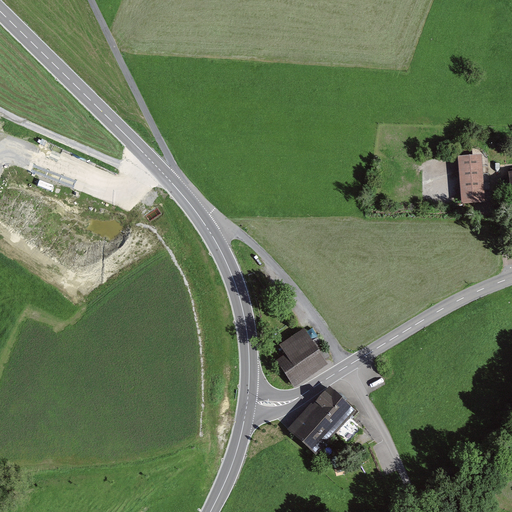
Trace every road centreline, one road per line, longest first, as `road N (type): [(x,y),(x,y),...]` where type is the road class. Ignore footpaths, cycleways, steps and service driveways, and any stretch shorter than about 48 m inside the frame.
road 1 (secondary): [(201,219),(0,11)]
road 2 (residential): [(201,219),(210,214),(264,255),(347,366)]
road 3 (secondary): [(247,401),(243,310),(201,219)]
road 4 (tertiary): [(511,277),(347,366)]
road 5 (track): [(347,366),(420,511)]
